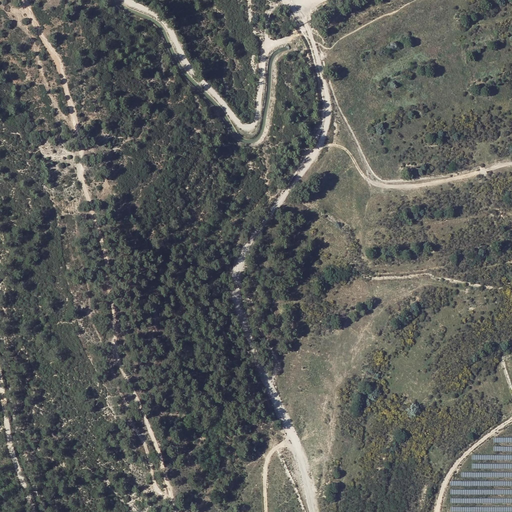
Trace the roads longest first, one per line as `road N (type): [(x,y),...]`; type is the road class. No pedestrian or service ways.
road 1 (track): [(177,511),(114,316),(77,172),(59,59),(26,0)]
road 2 (track): [(304,24),(328,117),(314,155),(237,267),(239,299),(310,511)]
